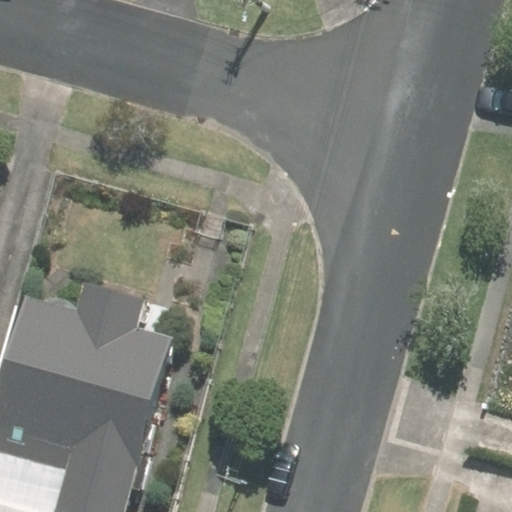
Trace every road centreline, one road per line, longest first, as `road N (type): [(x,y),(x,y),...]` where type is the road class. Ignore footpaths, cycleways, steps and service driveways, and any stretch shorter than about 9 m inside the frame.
road 1 (residential): [(409,134),(0,18)]
road 2 (residential): [(409,134),(303,511)]
road 3 (residential): [(447,0),(409,134)]
